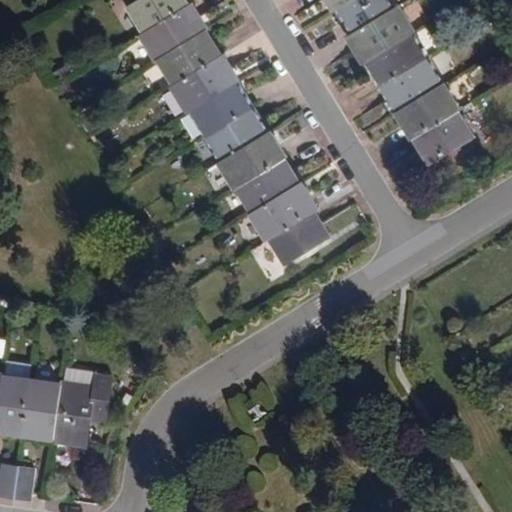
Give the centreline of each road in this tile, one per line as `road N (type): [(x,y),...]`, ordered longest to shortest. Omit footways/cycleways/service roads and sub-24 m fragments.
road 1 (residential): [(138,511),(158,417),(398,271),(416,251)]
road 2 (residential): [(416,251),(265,0)]
